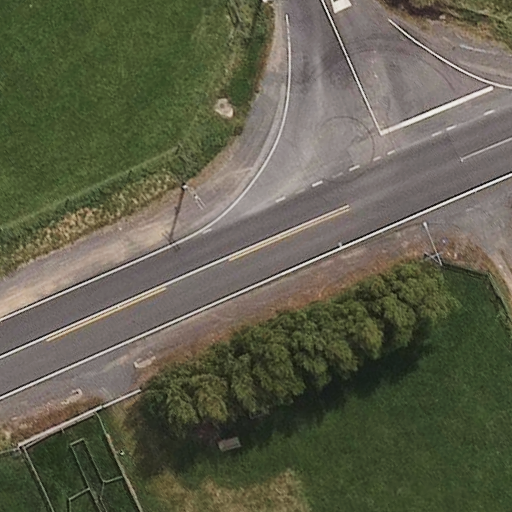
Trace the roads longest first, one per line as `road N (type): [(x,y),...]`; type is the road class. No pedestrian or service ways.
road 1 (secondary): [(412,177),(0,359)]
road 2 (unclassified): [(412,177),(326,0)]
